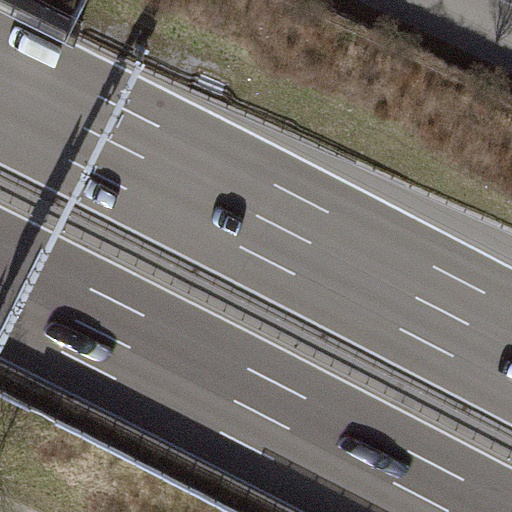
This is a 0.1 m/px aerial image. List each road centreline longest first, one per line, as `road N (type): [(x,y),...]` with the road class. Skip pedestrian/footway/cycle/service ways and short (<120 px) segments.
road 1 (motorway): [(511,346),(0,85)]
road 2 (motorway): [(0,282),(450,511)]
